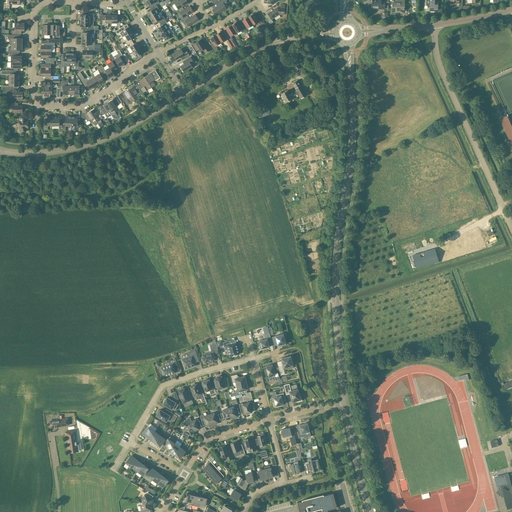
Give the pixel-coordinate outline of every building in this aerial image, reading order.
[(16,5),(20,5),(23,5),(22,0),(6,0),(7,4),(4,4),(4,8),(9,8),(9,4),(16,4),(16,5)] [(175,0),(174,0),(171,3),(168,4),(170,7),(172,5),(175,4),(178,9),(176,11),(181,8),(188,3),(186,0),(180,0),(177,2),(175,0)] [(226,0),(222,0),(219,2),(220,5),(213,9),(217,15),(227,9),(230,7),(226,1),(227,1),(226,0)] [(367,0),(368,1),(371,1),(371,2),(372,2),(372,7),(378,7),(378,9),(388,9),(388,2),(381,2),(380,0),(367,0)] [(426,0),(426,5),(430,5),(430,10),(438,10),(437,0),(426,0)] [(393,3),(393,12),(404,12),(404,1),(399,1),(399,3),(393,3)] [(156,5),(154,6),(151,8),(152,11),(147,13),(150,18),(158,14),(157,11),(159,10),(158,7),(156,5)] [(278,8),(268,14),(265,16),(270,24),(273,22),(271,19),(279,15),(284,15),(285,5),(281,5),(280,8),(278,8)] [(181,8),(176,11),(178,14),(180,12),(183,18),(181,19),(181,20),(186,16),(194,12),(190,6),(183,10),(181,8)] [(160,16),(158,14),(150,18),(154,23),(158,20),(160,23),(165,20),(162,15),(160,16)] [(188,19),(186,16),(181,20),(183,22),(186,27),(188,26),(189,27),(199,20),(195,14),(188,19)] [(248,17),(253,25),(258,22),(260,25),(262,23),(259,18),(257,19),(253,14),(248,17)] [(111,23),(112,15),(111,15),(108,15),(106,15),(106,20),(103,20),(103,26),(106,26),(108,26),(108,23),(111,23)] [(112,15),(111,23),(117,23),(117,27),(120,27),(120,20),(117,20),(117,16),(112,15)] [(253,25),(248,17),(243,21),(246,26),(244,27),(246,31),(247,33),(249,31),(247,28),(253,25)] [(165,20),(160,23),(162,26),(157,29),(160,34),(168,29),(170,27),(167,23),(165,20)] [(90,21),(81,21),(81,23),(80,23),(80,27),(87,27),(87,30),(95,30),(94,30),(94,27),(93,26),(93,25),(92,24),(90,24),(90,21)] [(246,31),(244,27),(243,26),(240,27),(237,22),(231,25),(236,33),(241,30),(243,33),(246,31)] [(15,23),(15,28),(12,28),(12,34),(21,34),(21,31),(24,31),(24,23),(15,23)] [(44,25),(41,25),(41,37),(44,37),(44,35),(50,35),(50,25),(44,25)] [(57,25),(50,25),(50,35),(56,35),(56,37),(60,37),(60,25),(57,25)] [(236,33),(231,25),(226,29),(229,34),(227,36),(230,41),(231,41),(235,47),(238,46),(234,39),(233,39),(231,36),(236,33)] [(123,27),(118,30),(116,31),(117,34),(119,33),(122,38),(132,32),(129,27),(125,29),(123,27)] [(168,29),(160,34),(163,39),(168,36),(169,38),(175,35),(173,32),(171,34),(168,29)] [(95,30),(87,30),(89,30),(89,33),(82,33),(82,36),(82,39),(91,39),(92,33),(95,33),(95,30)] [(132,32),(122,38),(127,45),(132,42),(131,39),(135,37),(132,32)] [(221,32),(216,35),(220,43),(226,39),(228,43),(230,41),(227,36),(224,37),(221,32)] [(12,44),(22,44),(22,38),(16,38),(16,35),(9,35),(9,38),(12,38),(12,44)] [(220,43),(216,35),(213,36),(212,36),(211,37),(211,38),(210,38),(214,44),(211,45),(215,51),(217,49),(216,47),(218,46),(217,45),(220,43)] [(91,39),(82,39),(82,41),(82,45),(88,45),(88,48),(90,48),(101,48),(101,44),(95,44),(95,42),(91,42),(91,39)] [(195,43),(195,44),(193,45),(196,51),(199,49),(200,51),(203,49),(205,53),(210,50),(207,44),(204,45),(200,40),(195,43)] [(134,44),(132,42),(127,45),(129,48),(130,47),(133,52),(139,48),(136,43),(134,44)] [(43,43),(43,46),(41,46),(41,47),(40,47),(39,48),(39,50),(40,51),(41,51),(41,52),(51,52),(51,46),(54,46),(54,43),(43,43)] [(8,47),(8,50),(8,53),(10,53),(15,53),(15,50),(22,50),(22,44),(12,44),(12,47),(8,47)] [(114,48),(116,51),(118,54),(113,57),(115,60),(119,67),(120,66),(121,67),(122,67),(124,66),(124,65),(124,64),(120,57),(123,56),(119,50),(117,46),(114,48)] [(101,48),(90,48),(90,51),(83,51),(83,57),(89,57),(89,58),(92,58),(92,54),(96,54),(96,52),(101,52),(101,48)] [(143,53),(139,48),(133,52),(136,57),(143,53)] [(183,59),(189,55),(186,50),(183,52),(181,49),(173,54),(176,60),(181,56),(183,59)] [(51,52),(41,52),(41,58),(46,58),(46,61),(54,61),(56,61),(56,58),(51,58),(51,52)] [(15,53),(10,53),(10,56),(11,56),(11,62),(22,62),(22,61),(23,61),(23,58),(23,57),(22,57),(22,56),(16,56),(16,53),(15,53)] [(70,63),(70,54),(67,54),(67,53),(64,53),(64,60),(61,60),(61,66),(64,66),(64,67),(70,67),(70,63)] [(70,54),(70,63),(75,63),(75,66),(79,66),(79,60),(76,60),(76,53),(72,53),(72,54),(70,54)] [(115,60),(113,57),(112,54),(109,56),(112,61),(107,64),(109,67),(112,71),(117,68),(113,62),(115,60)] [(191,64),(194,62),(190,57),(185,61),(186,63),(180,67),(185,74),(189,71),(188,70),(192,67),(191,64)] [(295,60),(290,64),(298,72),(298,73),(302,69),(295,60)] [(46,61),(46,64),(41,64),(41,65),(40,65),(39,66),(39,68),(40,69),(41,69),(41,70),(51,70),(51,64),(54,64),(54,61),(46,61)] [(22,62),(11,62),(11,68),(10,68),(10,71),(16,71),(16,68),(22,68),(22,67),(23,67),(23,66),(23,63),(22,63),(22,62)] [(102,65),(101,65),(100,63),(98,64),(100,68),(103,73),(105,71),(109,78),(110,77),(111,78),(112,78),(114,77),(114,76),(113,75),(114,75),(112,71),(109,67),(105,70),(102,65)] [(97,69),(98,70),(93,73),(95,76),(100,84),(104,81),(100,74),(103,73),(100,68),(97,69)] [(51,70),(41,70),(41,76),(45,76),(45,79),(53,79),(53,76),(51,76),(51,70)] [(151,73),(145,77),(152,88),(155,85),(153,81),(155,80),(156,81),(160,78),(155,71),(151,74),(151,73)] [(100,84),(95,76),(93,73),(93,72),(91,74),(93,77),(91,79),(95,87),(100,84)] [(95,87),(91,79),(88,81),(86,78),(85,79),(82,75),(79,77),(84,84),(86,83),(90,89),(95,87)] [(140,79),(136,82),(141,91),(143,93),(148,90),(152,88),(145,77),(141,80),(140,79)] [(68,94),(69,83),(69,82),(64,82),(64,78),(60,78),(60,92),(63,92),(63,94),(68,94)] [(9,80),(9,86),(2,86),(2,89),(5,89),(17,89),(20,86),(20,80),(9,80)] [(296,90),(299,96),(305,93),(298,80),(292,83),(296,90)] [(132,86),(133,87),(128,90),(135,101),(139,98),(136,94),(141,91),(136,82),(135,82),(136,84),(132,86)] [(17,89),(5,89),(4,92),(11,92),(11,94),(13,94),(13,98),(17,98),(17,100),(22,100),(22,92),(17,92),(17,89)] [(128,90),(124,92),(119,95),(122,99),(124,102),(129,99),(131,103),(135,101),(128,90)] [(299,96),(296,90),(289,94),(287,91),(281,94),(286,102),(292,99),(292,100),(299,96)] [(113,98),(114,99),(109,102),(116,113),(120,110),(117,106),(122,103),(117,96),(113,98)] [(109,102),(105,104),(104,104),(100,106),(104,114),(109,111),(112,115),(116,113),(109,102)] [(15,103),(9,103),(2,103),(2,107),(13,107),(13,113),(22,113),(22,106),(15,106),(15,103)] [(94,108),(94,109),(90,111),(98,124),(101,122),(100,120),(101,119),(98,115),(100,114),(101,114),(102,116),(105,114),(104,114),(100,106),(99,105),(94,108)] [(90,111),(86,114),(86,113),(82,115),(82,119),(83,121),(84,120),(86,123),(91,120),(93,124),(94,125),(95,125),(96,125),(98,124),(90,111)] [(511,127),(506,114),(499,118),(511,146),(511,127)] [(47,116),(47,121),(43,121),(43,130),(47,130),(47,128),(47,126),(53,126),(53,116),(47,116)] [(59,116),(53,116),(53,126),(59,126),(59,128),(62,128),(62,127),(62,122),(59,122),(59,116)] [(77,117),(71,117),(71,126),(74,126),(74,129),(77,129),(77,128),(80,128),(80,122),(77,122),(77,117)] [(26,118),(20,118),(20,121),(19,121),(19,128),(20,128),(20,131),(26,131),(26,128),(28,128),(28,121),(26,121),(26,118)] [(420,255),(413,256),(416,267),(435,262),(432,251),(424,253),(424,252),(419,254),(420,255)] [(265,349),(265,348),(269,347),(268,340),(271,339),(269,333),(264,334),(265,339),(259,341),(261,349),(262,349),(262,350),(265,349)] [(285,345),(285,344),(286,344),(285,339),(287,338),(286,334),(284,335),(283,334),(275,336),(275,337),(271,338),(273,346),(277,345),(277,346),(278,346),(279,347),(285,345)] [(236,355),(239,354),(236,343),(231,344),(230,341),(223,343),(225,350),(228,350),(229,357),(232,356),(232,357),(236,356),(236,355)] [(202,355),(203,357),(202,357),(203,362),(204,361),(204,363),(209,362),(209,363),(212,363),(212,361),(216,360),(215,355),(219,354),(216,342),(212,344),(210,345),(211,351),(210,353),(202,355)] [(182,356),(183,359),(181,359),(185,370),(196,366),(193,359),(197,358),(194,350),(187,353),(188,353),(182,356)] [(284,370),(293,368),(293,366),(291,356),(281,358),(282,365),(278,366),(280,376),(285,374),(284,370)] [(164,363),(165,366),(160,368),(160,369),(159,369),(161,373),(162,373),(163,377),(176,373),(174,368),(178,366),(175,359),(169,361),(164,363)] [(274,381),(280,380),(278,373),(275,374),(272,365),(265,367),(269,381),(273,380),(274,381)] [(236,386),(246,383),(246,382),(247,381),(246,378),(245,378),(244,376),(238,378),(237,375),(231,376),(233,383),(235,382),(236,386)] [(224,389),(227,388),(225,378),(222,379),(221,377),(220,377),(220,376),(216,377),(217,378),(215,378),(215,380),(214,381),(216,388),(217,388),(218,389),(220,389),(220,391),(225,389),(224,389)] [(211,394),(216,393),(214,386),(211,387),(209,380),(208,380),(207,379),(203,381),(203,382),(202,382),(203,384),(202,384),(203,387),(204,387),(205,392),(209,390),(211,394)] [(511,387),(511,380),(503,384),(503,382),(501,383),(502,386),(504,385),(506,390),(511,387)] [(246,383),(236,386),(237,389),(233,394),(230,395),(231,397),(236,396),(236,398),(241,397),(240,395),(242,394),(241,391),(248,389),(247,388),(248,387),(247,384),(246,384),(246,383)] [(191,385),(191,386),(190,386),(194,396),(198,395),(199,397),(201,397),(203,405),(207,404),(202,390),(199,391),(196,384),(195,384),(194,384),(191,385)] [(297,402),(302,401),(301,396),(299,397),(298,389),(291,391),(289,384),(284,385),(286,395),(290,394),(292,402),(297,401),(297,402)] [(183,389),(183,388),(179,389),(180,390),(178,391),(180,395),(179,395),(180,399),(181,399),(183,403),(186,402),(187,405),(193,403),(190,396),(188,397),(185,388),(183,389)] [(282,402),(285,401),(283,393),(276,395),(277,397),(273,398),(274,399),(273,399),(274,403),(275,403),(276,406),(277,406),(278,407),(281,406),(281,405),(283,404),(282,402)] [(163,404),(172,409),(175,403),(167,398),(166,399),(165,399),(163,402),(164,403),(163,404)] [(251,410),(252,410),(251,405),(250,405),(249,403),(243,404),(242,403),(239,404),(241,413),(244,413),(245,414),(252,412),(251,410)] [(234,407),(228,408),(232,419),(235,418),(235,417),(237,416),(236,415),(239,414),(237,408),(235,409),(234,407)] [(232,419),(228,408),(222,410),(223,413),(220,414),(222,419),(225,418),(225,420),(227,419),(228,421),(232,419)] [(156,416),(166,422),(168,418),(174,421),(177,416),(171,413),(169,416),(160,410),(159,411),(158,411),(156,414),(157,414),(156,416)] [(215,413),(209,415),(213,426),(217,424),(216,423),(218,422),(217,421),(220,420),(218,414),(215,415),(215,413)] [(209,415),(204,417),(203,415),(200,416),(203,426),(206,425),(207,426),(208,426),(209,427),(213,426),(209,415)] [(189,417),(185,420),(195,432),(197,430),(199,429),(198,428),(201,427),(198,419),(192,421),(191,419),(189,417)] [(69,425),(68,418),(49,421),(50,428),(69,425)] [(184,425),(185,426),(181,433),(188,437),(189,434),(191,435),(192,434),(193,434),(195,432),(185,420),(182,423),(184,425)] [(306,423),(305,423),(305,424),(302,425),(302,426),(296,427),(299,438),(304,437),(306,435),(305,433),(310,432),(308,426),(309,426),(308,424),(306,423)] [(149,439),(155,432),(148,427),(144,433),(150,438),(149,439)] [(291,434),(290,428),(285,429),(285,428),(282,430),(281,430),(282,432),(281,432),(281,434),(282,436),(283,436),(283,438),(287,437),(287,438),(289,439),(290,439),(292,445),(297,444),(294,433),(291,434)] [(66,437),(67,437),(69,453),(78,452),(75,436),(76,435),(75,431),(65,432),(66,437)] [(155,432),(149,439),(154,443),(160,436),(155,432)] [(265,438),(264,434),(257,436),(258,440),(255,440),(256,444),(259,443),(260,446),(267,444),(266,440),(267,439),(267,438),(266,438),(265,438)] [(160,436),(154,443),(159,446),(165,439),(160,436)] [(170,437),(168,439),(164,445),(170,450),(169,451),(175,444),(174,444),(176,441),(170,437)] [(246,439),(243,439),(246,449),(249,448),(249,449),(250,449),(251,452),(256,450),(254,440),(251,441),(250,438),(249,438),(248,438),(247,438),(246,438),(246,439)] [(242,444),(239,445),(237,441),(231,444),(235,457),(241,455),(245,453),(244,451),(242,444)] [(180,447),(175,444),(169,451),(174,454),(180,447)] [(227,452),(225,445),(218,448),(219,452),(220,452),(223,458),(226,457),(227,461),(233,459),(230,451),(227,452)] [(180,447),(174,454),(179,458),(185,451),(180,447)] [(126,463),(129,465),(126,471),(129,473),(132,468),(137,461),(131,457),(126,463)] [(296,462),(294,463),(294,464),(290,465),(292,474),(296,473),(297,474),(301,473),(299,466),(302,465),(300,457),(295,459),(296,462)] [(207,473),(214,466),(208,459),(205,465),(206,466),(203,468),(207,473)] [(311,459),(308,460),(309,462),(303,463),(304,470),(310,469),(311,472),(314,472),(314,470),(319,469),(317,460),(312,461),(311,459)] [(142,464),(137,461),(132,468),(137,471),(142,464)] [(142,464),(137,471),(142,475),(147,468),(142,464)] [(270,468),(269,465),(264,467),(265,469),(267,479),(271,478),(270,476),(272,476),(272,473),(274,472),(273,468),(270,468)] [(220,472),(214,466),(207,473),(212,478),(220,472)] [(152,480),(158,473),(157,473),(151,469),(146,475),(152,480)] [(265,469),(259,471),(257,472),(258,476),(260,476),(261,479),(263,478),(263,479),(267,479),(265,469)] [(224,476),(220,472),(212,478),(216,483),(219,481),(220,482),(224,476)] [(246,476),(244,477),(249,483),(252,482),(251,481),(253,481),(253,478),(255,477),(254,472),(251,473),(246,474),(246,476)] [(162,476),(158,473),(152,480),(157,483),(162,476)] [(511,488),(508,473),(494,477),(497,487),(499,486),(501,497),(504,497),(507,509),(511,508),(511,488)] [(168,480),(162,476),(157,483),(162,487),(168,480)] [(249,483),(244,477),(242,479),(241,478),(238,483),(237,485),(241,487),(242,486),(245,487),(246,485),(247,486),(249,483)] [(240,493),(241,491),(235,488),(234,490),(231,495),(233,496),(232,497),(238,501),(241,496),(240,496),(241,494),(240,493)] [(143,503),(152,505),(153,502),(152,501),(153,500),(151,499),(153,496),(148,493),(146,496),(145,495),(142,500),(143,500),(143,503)] [(337,508),(333,493),(297,502),(299,511),(340,511),(341,511),(336,511),(327,511),(327,510),(337,508)] [(190,506),(193,496),(187,494),(186,498),(186,497),(182,504),(190,506)] [(193,496),(190,506),(198,507),(201,497),(193,496)] [(207,499),(201,497),(198,507),(205,509),(208,503),(206,502),(207,499)] [(152,505),(143,503),(142,505),(140,506),(141,511),(140,511),(139,511),(150,511),(150,510),(151,510),(151,508),(152,505)]
